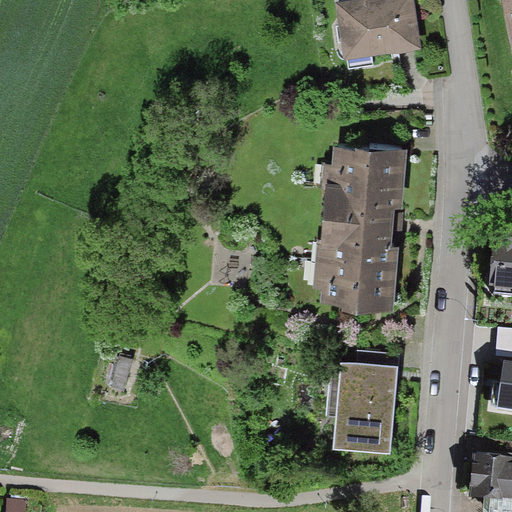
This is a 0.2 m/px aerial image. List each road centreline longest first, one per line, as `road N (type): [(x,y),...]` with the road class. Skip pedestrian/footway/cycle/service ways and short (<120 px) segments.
road 1 (track): [(436,478),(284,502),(0,480)]
road 2 (residential): [(464,160),(437,511)]
road 3 (residential): [(464,160),(446,0)]
